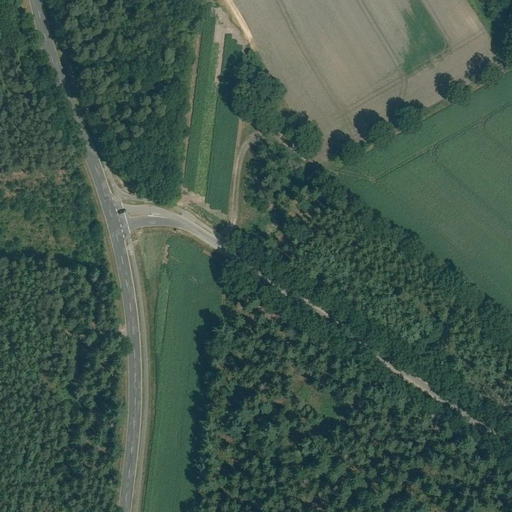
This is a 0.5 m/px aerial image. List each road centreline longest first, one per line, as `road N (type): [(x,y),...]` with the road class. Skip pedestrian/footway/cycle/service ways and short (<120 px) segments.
road 1 (unclassified): [(111,216),(147,216),(234,256),(381,366),(511,449)]
road 2 (tertiary): [(111,216),(133,352),(123,511)]
road 3 (tertiary): [(37,0),(47,48),(111,216)]
